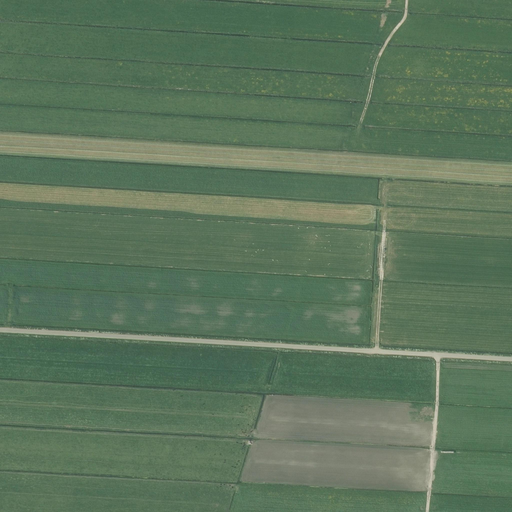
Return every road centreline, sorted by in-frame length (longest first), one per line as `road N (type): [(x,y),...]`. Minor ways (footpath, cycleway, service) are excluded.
road 1 (unclassified): [(511,359),(0,330)]
road 2 (track): [(406,0),(375,66),(350,152),(387,176),(376,351)]
road 3 (track): [(428,511),(438,354)]
